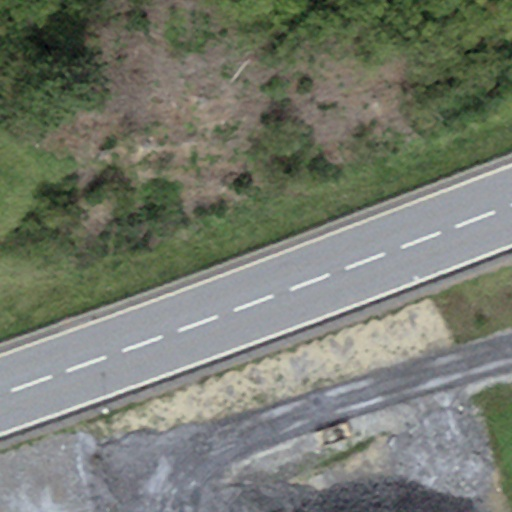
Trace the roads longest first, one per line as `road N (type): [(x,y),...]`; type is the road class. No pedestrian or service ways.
road 1 (primary): [(511,202),(0,394)]
road 2 (track): [(511,362),(48,511)]
